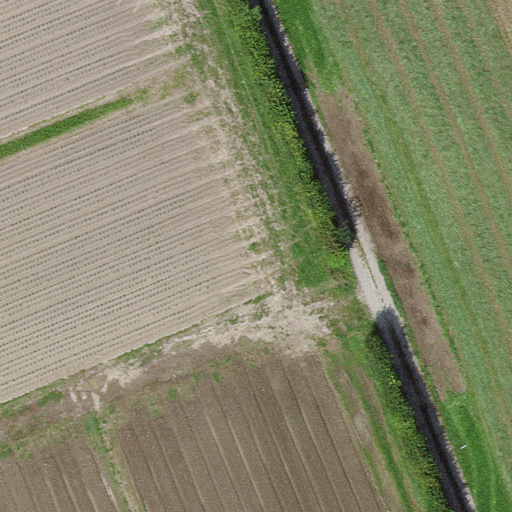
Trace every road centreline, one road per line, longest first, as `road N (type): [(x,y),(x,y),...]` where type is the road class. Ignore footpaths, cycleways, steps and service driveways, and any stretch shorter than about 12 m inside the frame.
road 1 (track): [(474,511),(262,0)]
road 2 (track): [(0,442),(384,288)]
